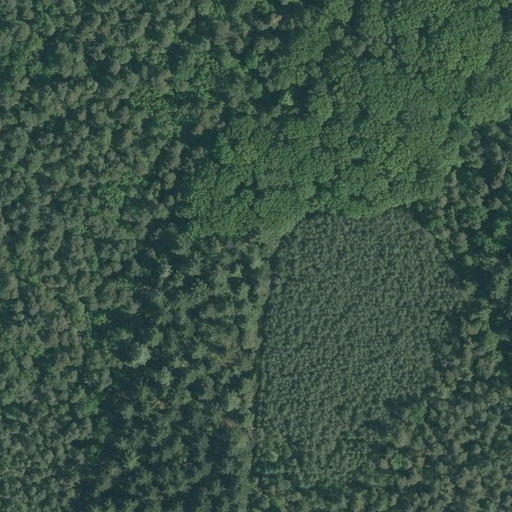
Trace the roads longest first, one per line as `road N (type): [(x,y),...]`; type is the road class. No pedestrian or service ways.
road 1 (track): [(245,511),(276,218),(322,150),(388,104),(469,0)]
road 2 (track): [(67,511),(102,403),(221,122),(211,95),(173,66),(205,0)]
road 3 (track): [(511,79),(461,118),(413,200),(276,218)]
road 4 (track): [(413,200),(511,348)]
